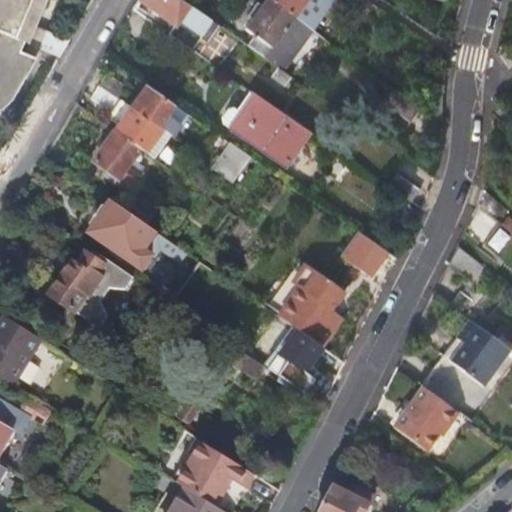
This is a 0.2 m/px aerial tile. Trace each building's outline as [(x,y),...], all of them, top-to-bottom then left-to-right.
[(0,0),(0,31),(17,39),(21,41),(38,48),(45,29),(32,24),(42,0),(0,0)] [(227,34),(178,0),(137,0),(137,1),(173,26),(168,34),(173,37),(199,56),(206,46),(214,52),(227,34)] [(307,27),(270,0),(262,0),(259,4),(255,1),(245,15),(249,18),(242,28),(252,35),(268,47),(260,57),(275,67),(279,71),(310,29),(307,27)] [(327,0),(270,0),(307,27),(327,0)] [(173,37),(168,34),(150,22),(140,35),(163,52),(173,37)] [(57,56),(68,39),(45,29),(38,48),(57,56)] [(0,111),(1,111),(33,58),(17,51),(13,50),(17,39),(0,31),(0,111)] [(268,47),(252,35),(244,46),(260,57),(268,47)] [(17,51),(21,41),(17,39),(13,50),(17,51)] [(505,51),(499,55),(506,64),(511,60),(505,51)] [(279,71),(275,67),(266,80),(281,89),(289,77),(279,71)] [(106,73),(98,85),(119,100),(127,88),(106,73)] [(442,121),(444,89),(424,81),(412,106),(417,110),(442,121)] [(119,100),(98,85),(89,97),(120,118),(112,129),(136,146),(144,152),(159,129),(155,126),(128,106),(119,100)] [(171,104),(143,85),(128,106),(155,126),(171,104)] [(417,110),(412,106),(392,91),(382,103),(407,122),(417,110)] [(309,132),(257,96),(243,116),(236,112),(232,113),(227,120),(227,125),(233,129),(232,130),(286,166),(309,132)] [(136,146),(112,129),(92,158),(130,184),(138,173),(125,163),(129,157),(136,146)] [(159,129),(144,152),(153,158),(168,135),(159,129)] [(247,157),(229,145),(213,167),(231,179),(247,157)] [(125,163),(138,173),(142,167),(129,157),(125,163)] [(192,171),(185,181),(202,193),(208,184),(192,171)] [(388,187),(411,203),(419,190),(397,175),(388,187)] [(478,207),(502,225),(510,214),(482,192),(478,207)] [(128,195),(120,207),(133,216),(141,205),(128,195)] [(120,207),(114,204),(93,234),(145,269),(159,248),(180,263),(187,254),(133,216),(120,207)] [(368,278),(385,253),(357,233),(339,258),(368,278)] [(9,235),(0,250),(22,264),(31,250),(9,235)] [(451,262),(457,266),(463,257),(463,250),(458,247),(451,262)] [(457,266),(464,271),(472,258),(463,250),(463,257),(457,266)] [(135,277),(103,256),(100,261),(87,253),(78,265),(74,262),(52,295),(100,327),(108,315),(101,302),(110,289),(125,291),(135,277)] [(473,278),(482,265),(472,258),(464,271),(473,278)] [(271,308),(283,317),(300,291),(294,286),(305,270),(300,267),(271,308)] [(283,317),(280,320),(320,348),(334,329),(322,321),(329,311),(342,292),(307,267),(305,270),(294,286),(300,291),(283,317)] [(461,294),(452,308),(473,323),(474,324),(483,311),(461,294)] [(288,333),(252,307),(238,326),(255,337),(251,343),(266,353),(276,339),(281,342),(288,333)] [(222,315),(214,309),(204,324),(213,330),(222,315)] [(322,321),(334,329),(340,319),(329,311),(322,321)] [(41,339),(4,316),(0,323),(0,377),(12,385),(41,339)] [(473,323),(447,359),(483,385),(509,349),(474,324),(473,323)] [(264,366),(230,343),(219,358),(229,365),(232,360),(235,361),(234,364),(255,378),(264,366)] [(483,385),(447,359),(426,388),(460,412),(463,414),(483,385)] [(287,361),(278,374),(303,392),(312,379),(287,361)] [(426,388),(423,385),(393,426),(427,450),(439,433),(446,424),(449,427),(460,412),(426,388)] [(30,399),(22,412),(42,425),(51,412),(30,399)] [(187,402),(176,419),(186,425),(196,408),(187,402)] [(281,417),(268,408),(253,430),(266,439),(281,417)] [(446,424),(439,433),(443,436),(449,427),(446,424)] [(0,454),(12,433),(0,425),(0,454)] [(177,485),(204,442),(197,438),(170,481),(177,485)] [(245,489),(254,474),(204,442),(177,485),(186,490),(215,508),(228,487),(224,485),(228,479),(245,489)] [(364,511),(367,508),(336,488),(323,511),(364,511)] [(221,511),(215,508),(186,490),(173,511),(221,511)]
